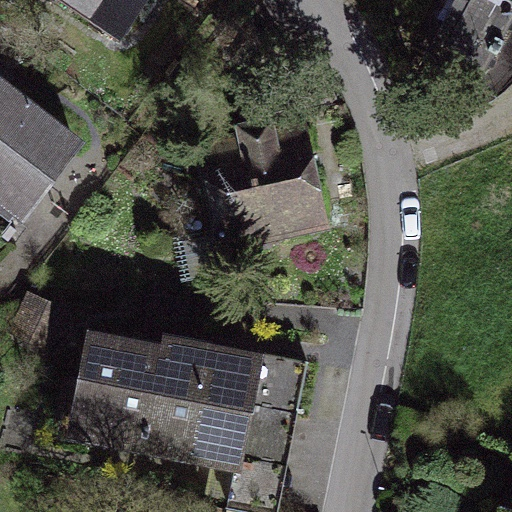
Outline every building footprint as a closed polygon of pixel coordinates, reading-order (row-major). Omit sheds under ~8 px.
[(155,0),(43,0),(124,50),(155,0)] [(510,0),(452,0),(497,24),(510,0)] [(89,149),(0,85),(0,211),(30,232),(89,149)] [(313,130),(207,147),(226,258),(332,241),(313,130)] [(273,372),(84,329),(59,437),(248,480),(273,372)]
